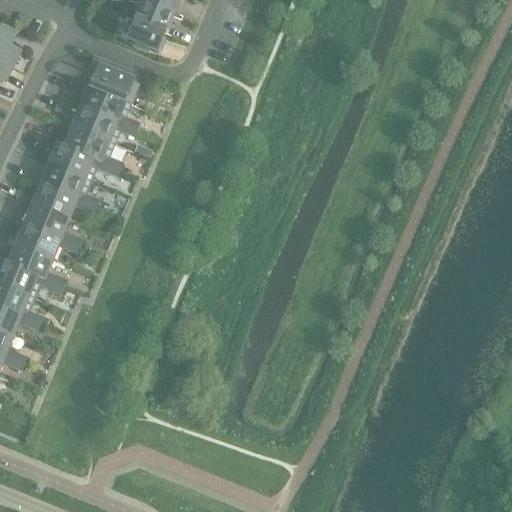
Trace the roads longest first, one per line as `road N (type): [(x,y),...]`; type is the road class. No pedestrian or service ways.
road 1 (residential): [(64,34),(188,79),(222,0)]
road 2 (residential): [(64,34),(0,154)]
